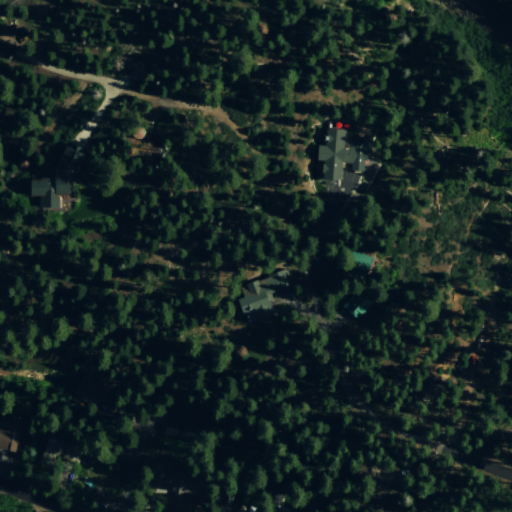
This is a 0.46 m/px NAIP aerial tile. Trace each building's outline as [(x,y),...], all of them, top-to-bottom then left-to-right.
[(339,146),(340,129),(320,127),(319,144),(313,144),(311,159),(318,160),(317,179),(334,180),(336,161),(347,162),(346,169),(358,170),(359,159),(361,159),(361,153),(369,153),(370,134),(358,133),(357,141),(344,140),(343,147),(339,146)] [(44,176),(30,176),(30,178),(20,178),(20,194),(30,194),(30,206),(51,206),(51,194),(58,194),(58,183),(62,183),(62,178),(65,178),(65,168),(75,147),(59,139),(46,167),(44,167),(44,176)] [(348,249),(369,258),(362,277),(341,268),(348,249)] [(263,277),(237,286),(240,296),(232,299),(237,314),(240,313),(244,322),(271,313),(268,303),(265,304),(264,302),(271,299),(268,292),(290,284),(284,267),(262,275),(263,277)] [(339,306),(354,290),(369,303),(354,320),(339,306)] [(420,368),(403,392),(416,401),(423,392),(428,395),(438,381),(420,368)] [(69,394),(79,382),(77,381),(82,374),(88,379),(91,376),(97,382),(95,384),(112,398),(97,416),(69,394)] [(0,448),(12,451),(13,444),(15,444),(17,434),(15,433),(18,418),(0,415),(0,448)] [(182,418),(197,422),(198,415),(222,421),(217,442),(179,433),(182,418)] [(39,460),(47,435),(65,442),(64,445),(79,451),(74,464),(52,456),(49,464),(39,460)] [(359,461),(393,473),(389,487),(354,475),(359,461)] [(165,467),(199,473),(196,493),(180,491),(179,496),(170,495),(171,489),(161,488),(165,467)] [(219,502),(224,491),(231,494),(227,505),(219,502)]
